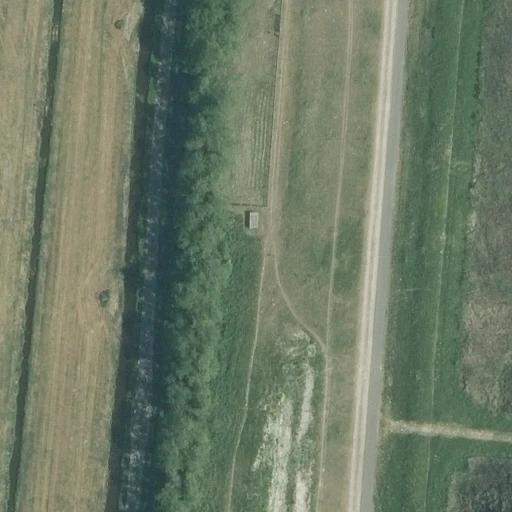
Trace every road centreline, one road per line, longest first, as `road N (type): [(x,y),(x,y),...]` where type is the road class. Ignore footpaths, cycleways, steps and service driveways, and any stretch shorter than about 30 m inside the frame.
road 1 (track): [(390,0),(349,511)]
road 2 (unclassified): [(132,511),(171,0)]
